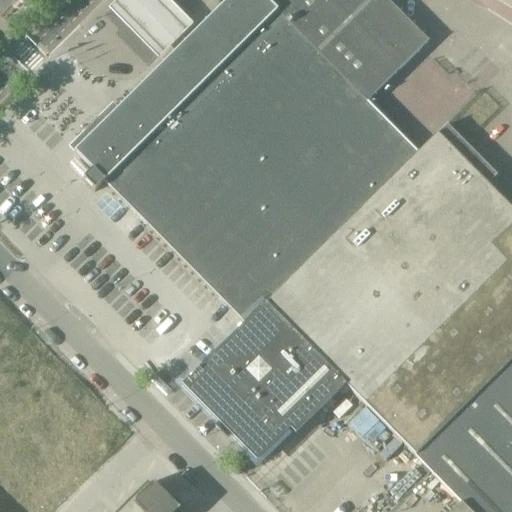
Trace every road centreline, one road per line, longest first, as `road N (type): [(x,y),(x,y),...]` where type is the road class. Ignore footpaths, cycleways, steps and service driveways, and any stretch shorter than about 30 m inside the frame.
road 1 (unclassified): [(244,511),(0,259)]
road 2 (unclassified): [(0,92),(93,0)]
